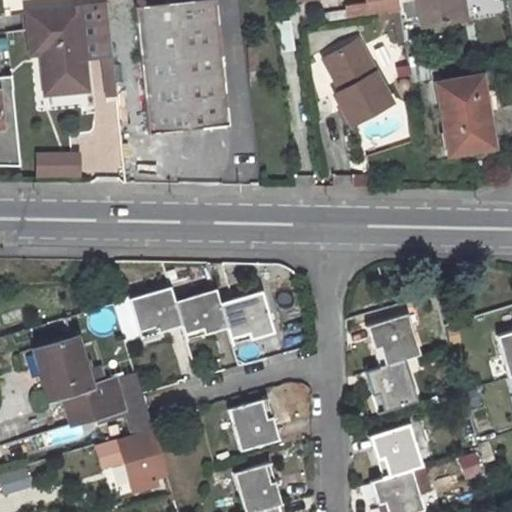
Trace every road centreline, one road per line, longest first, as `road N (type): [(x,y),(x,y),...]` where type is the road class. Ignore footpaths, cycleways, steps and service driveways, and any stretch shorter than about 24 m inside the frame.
road 1 (secondary): [(0,217),(329,225)]
road 2 (secondary): [(329,225),(511,228)]
road 3 (residential): [(335,351),(342,511)]
road 4 (residential): [(329,225),(335,351)]
